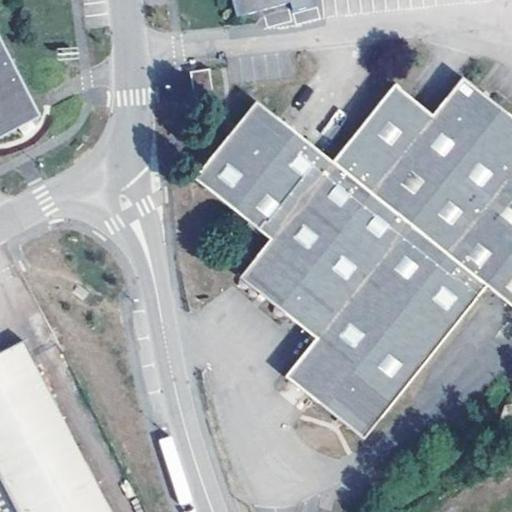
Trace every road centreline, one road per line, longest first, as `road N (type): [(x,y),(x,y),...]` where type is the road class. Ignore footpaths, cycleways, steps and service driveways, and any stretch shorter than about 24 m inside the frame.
road 1 (unclassified): [(102,167),(149,261),(212,511)]
road 2 (unclassified): [(102,167),(132,116),(126,0)]
